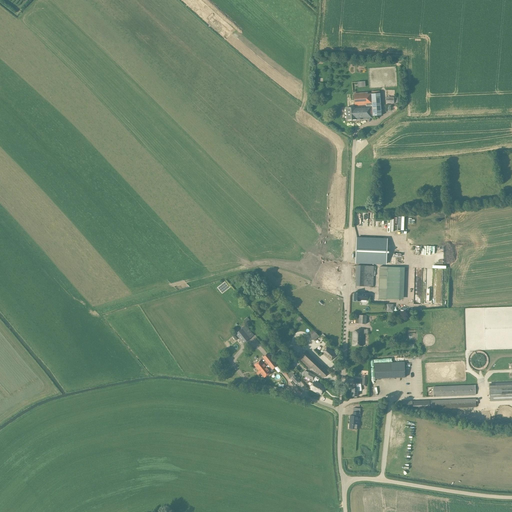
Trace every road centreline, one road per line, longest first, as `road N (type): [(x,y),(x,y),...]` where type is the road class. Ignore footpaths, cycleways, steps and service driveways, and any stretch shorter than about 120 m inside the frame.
road 1 (unclassified): [(344,483),(338,439),(353,146)]
road 2 (unclassified): [(511,497),(374,478),(344,483)]
